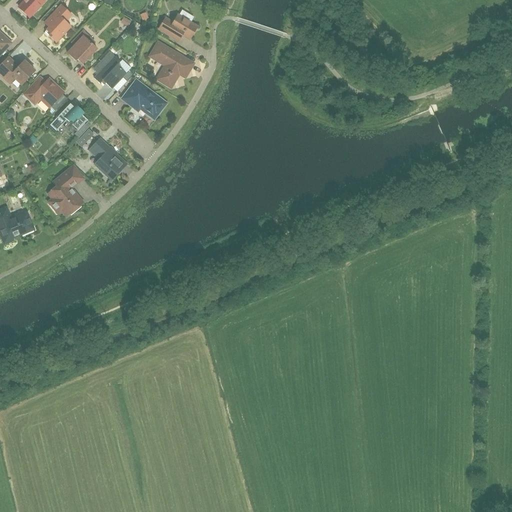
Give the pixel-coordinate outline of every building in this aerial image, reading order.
[(22,0),(24,1),(25,2),(19,8),(29,18),(44,2),(42,0),(22,0)] [(44,24),(49,28),(45,32),(56,43),(70,27),(65,22),(71,15),(61,6),(44,24)] [(182,11),(179,17),(178,16),(173,24),(165,19),(159,30),(179,41),(182,35),(189,40),(197,27),(190,23),(193,18),(182,11)] [(124,24),(131,28),(134,22),(127,19),(124,24)] [(71,43),(74,46),(67,53),(76,62),(78,60),(83,65),(97,50),(92,45),(94,42),(83,31),(71,43)] [(0,56),(12,44),(0,32),(0,56)] [(157,43),(149,56),(159,62),(161,59),(168,62),(157,80),(171,88),(179,74),(185,78),(190,70),(182,65),(185,60),(157,43)] [(181,47),(189,51),(192,47),(183,43),(181,47)] [(94,79),(100,84),(102,81),(111,89),(126,74),(117,65),(120,62),(109,52),(100,62),(105,67),(94,79)] [(8,57),(0,65),(0,75),(10,85),(14,80),(15,80),(21,86),(35,71),(24,61),(19,67),(8,57)] [(24,95),(35,105),(40,99),(49,108),(64,93),(49,79),(46,82),(40,77),(24,95)] [(139,114),(141,110),(150,117),(153,113),(155,114),(159,114),(164,106),(164,102),(136,81),(121,100),(139,114)] [(50,125),(56,131),(67,120),(70,123),(69,124),(71,126),(72,125),(77,130),(77,131),(87,121),(87,122),(88,121),(70,104),(50,125)] [(100,141),(90,151),(96,156),(98,154),(103,158),(98,163),(97,162),(94,165),(98,169),(99,168),(111,179),(106,184),(107,184),(116,175),(117,176),(122,170),(121,169),(125,165),(116,156),(118,155),(110,147),(108,149),(100,141)] [(52,153),(47,157),(50,162),(56,158),(52,153)] [(34,175),(40,172),(36,164),(30,168),(34,175)] [(57,187),(48,194),(53,200),(47,204),(55,214),(56,215),(61,210),(66,217),(83,203),(71,189),(83,179),(73,167),(53,183),(57,187)] [(5,244),(13,240),(12,238),(21,235),(21,233),(32,228),(26,214),(14,219),(14,217),(10,219),(6,209),(0,211),(0,229),(3,236),(1,237),(5,244)]
